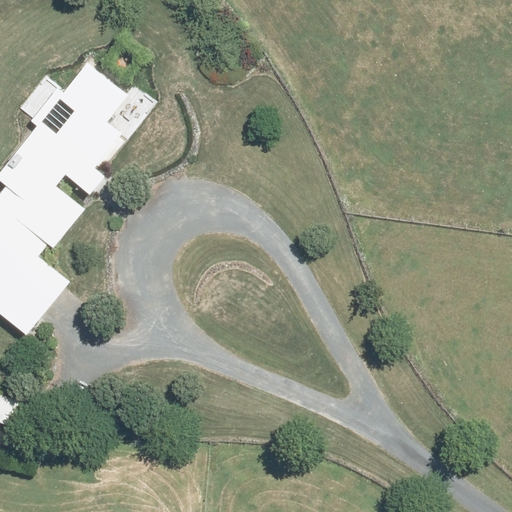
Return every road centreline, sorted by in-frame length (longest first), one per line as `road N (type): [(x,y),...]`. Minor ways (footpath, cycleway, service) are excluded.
road 1 (unknown): [(376,455),(206,375),(153,335),(144,259),(162,238),(188,230),(217,232),(253,252),(293,306)]
road 2 (unknown): [(293,306),(376,455)]
